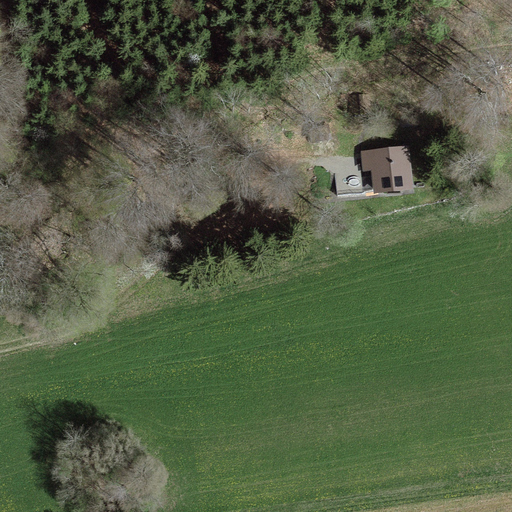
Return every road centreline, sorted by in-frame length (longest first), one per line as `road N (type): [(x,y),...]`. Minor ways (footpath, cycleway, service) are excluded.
road 1 (track): [(0,350),(45,341),(103,311),(233,187),(271,171),(337,162)]
road 2 (track): [(295,511),(511,475)]
